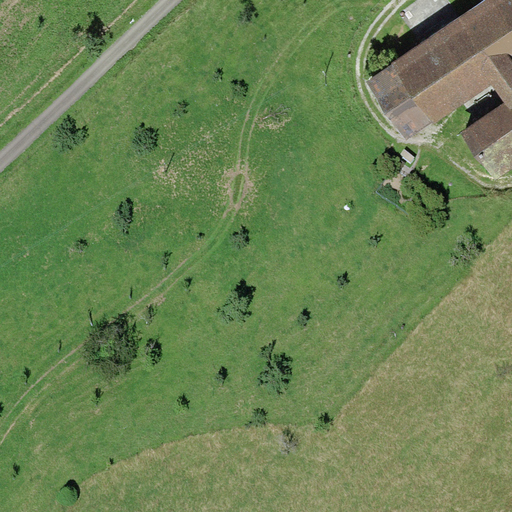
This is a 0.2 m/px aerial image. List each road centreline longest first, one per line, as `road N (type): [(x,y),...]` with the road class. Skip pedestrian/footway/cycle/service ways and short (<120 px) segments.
road 1 (track): [(392,0),(367,20),(355,58),(369,107),(393,132),(441,147),(486,185),(511,182)]
road 2 (track): [(166,0),(0,161)]
